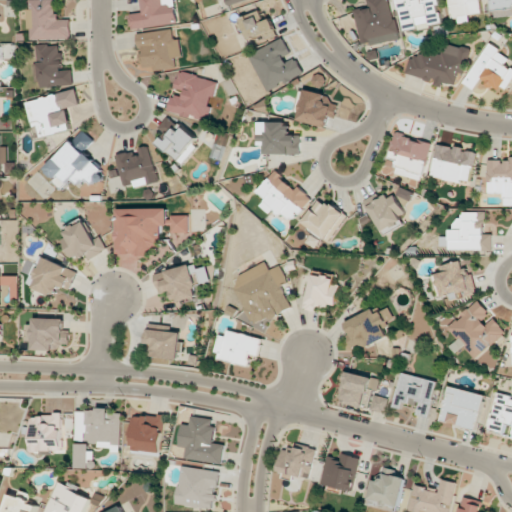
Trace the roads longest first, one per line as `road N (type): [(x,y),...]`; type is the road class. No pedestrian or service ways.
road 1 (residential): [(277,406),(247,389),(182,376),(0,366)]
road 2 (residential): [(0,386),(137,389),(277,406)]
road 3 (residential): [(277,406),(486,463),(511,479)]
road 4 (residential): [(99,43),(99,108),(113,129),(127,129),(141,114),(139,95),(108,65),(99,43)]
road 5 (residential): [(341,64),(424,111),(511,127)]
road 6 (residential): [(376,119),(323,154),(328,176),(353,180),(364,169),(376,119)]
